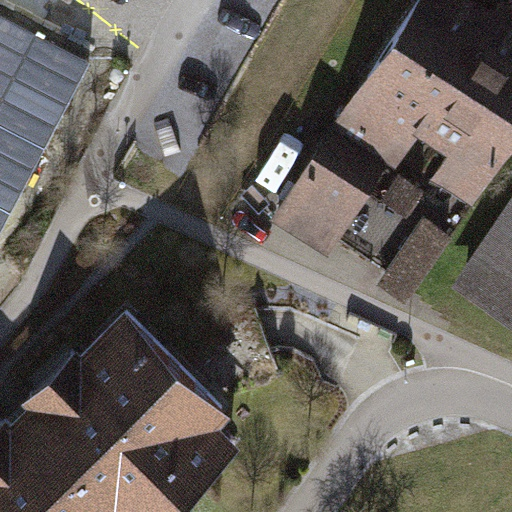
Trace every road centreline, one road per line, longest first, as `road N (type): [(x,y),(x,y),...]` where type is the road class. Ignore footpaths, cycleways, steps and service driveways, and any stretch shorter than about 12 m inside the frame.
road 1 (residential): [(194,0),(95,184),(0,332)]
road 2 (residential): [(511,408),(449,382),(413,390),(387,403),(304,511)]
